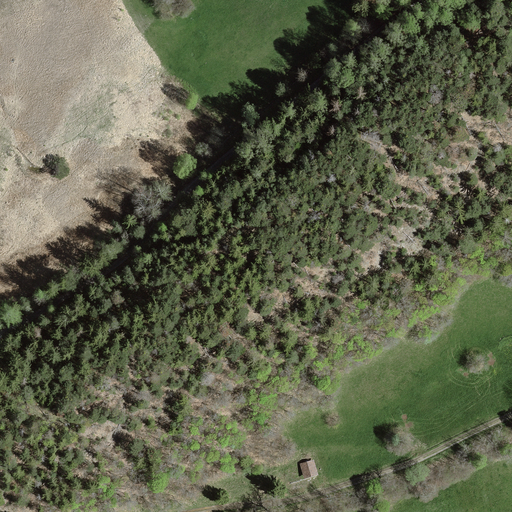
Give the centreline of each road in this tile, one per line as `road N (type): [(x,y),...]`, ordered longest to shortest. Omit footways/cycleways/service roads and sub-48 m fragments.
road 1 (unclassified): [(425,0),(290,100),(108,270),(0,333)]
road 2 (track): [(195,511),(339,487),(511,414)]
